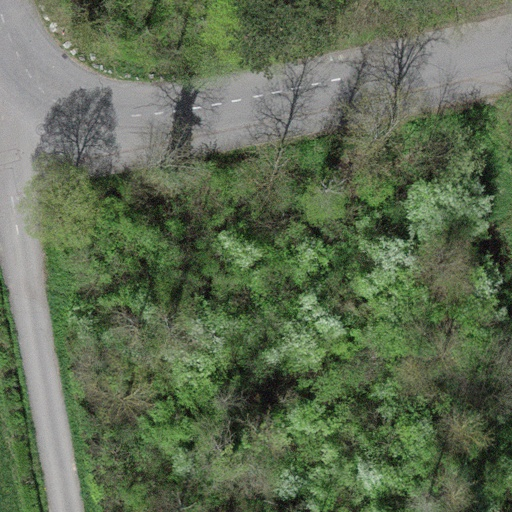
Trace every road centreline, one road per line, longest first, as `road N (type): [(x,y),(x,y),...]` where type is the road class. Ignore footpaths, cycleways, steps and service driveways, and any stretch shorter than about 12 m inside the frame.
road 1 (residential): [(511,40),(19,168)]
road 2 (track): [(19,168),(76,511)]
